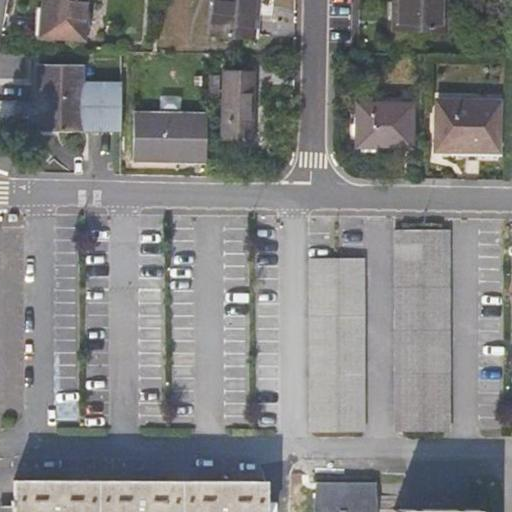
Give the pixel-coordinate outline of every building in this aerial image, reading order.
[(85,0),(44,0),(42,36),(84,39),(85,0)] [(253,38),(256,0),(213,0),(211,35),(253,38)] [(445,30),(446,0),(401,0),(401,8),(394,8),(393,29),(445,30)] [(401,8),(401,0),(393,0),(394,8),(401,8)] [(84,99),(84,65),(41,65),(41,133),(84,133),(84,115),(92,115),(92,133),(121,133),(123,83),(92,83),(92,99),(84,99)] [(252,142),(254,72),(223,70),(221,140),(252,142)] [(217,97),(217,76),(208,76),(208,97),(217,97)] [(498,101),(435,100),(435,150),(497,150),(498,101)] [(412,104),(357,103),(356,146),(411,147),(412,104)] [(207,115),(134,113),(133,161),(178,162),(178,152),(190,152),(190,162),(206,163),(207,115)] [(190,152),(178,152),(178,162),(190,162),(190,152)] [(449,431),(450,230),(396,230),(395,431),(449,431)] [(311,258),(310,430),(364,430),(364,258),(311,258)] [(263,511),(264,480),(217,480),(143,480),(49,480),(13,480),(12,511),(263,511)] [(374,511),(375,481),(315,481),(315,511),(374,511)]
